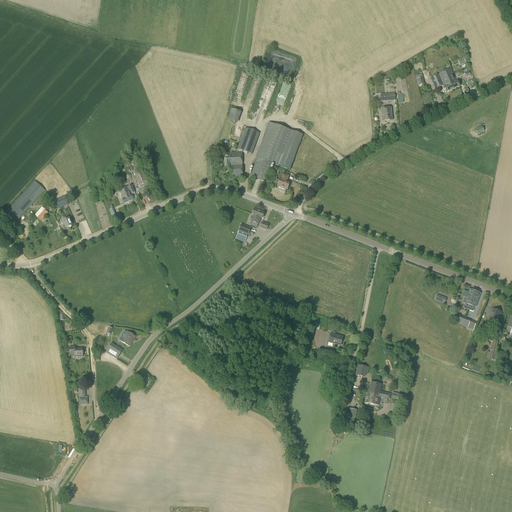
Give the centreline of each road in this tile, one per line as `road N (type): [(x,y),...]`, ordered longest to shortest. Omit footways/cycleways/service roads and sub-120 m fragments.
road 1 (tertiary): [(25,266),(205,190),(295,214)]
road 2 (unclassified): [(98,417),(152,336),(295,214)]
road 3 (unclassified): [(295,214),(307,190),(342,162),(511,78)]
road 4 (tertiary): [(511,298),(295,214)]
road 5 (unknown): [(378,247),(354,358),(321,350),(321,334)]
